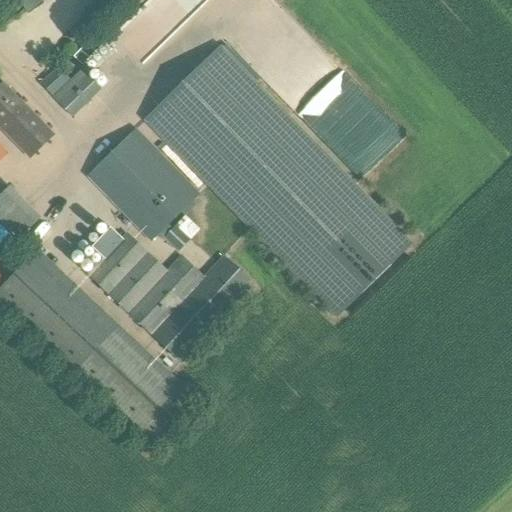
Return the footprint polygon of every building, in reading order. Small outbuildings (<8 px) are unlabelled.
[(39,0),(18,0),(26,10),(39,0)] [(101,34),(76,58),(84,66),(109,42),(101,34)] [(413,245),(223,48),(147,121),(337,318),(413,245)] [(59,68),(41,85),(54,97),(72,80),(59,68)] [(87,76),(59,103),(75,119),(103,91),(87,76)] [(0,162),(8,156),(0,147),(0,127),(31,161),(56,137),(5,85),(0,89),(0,162)] [(138,130),(87,178),(152,244),(202,196),(138,130)] [(11,188),(0,199),(0,222),(20,242),(43,219),(11,188)] [(178,227),(165,240),(180,254),(192,241),(178,227)] [(106,259),(89,276),(180,364),(255,288),(225,260),(205,280),(183,259),(168,274),(129,235),(124,240),(113,229),(94,248),(106,259)] [(36,252),(0,290),(0,310),(150,452),(196,403),(36,252)]
